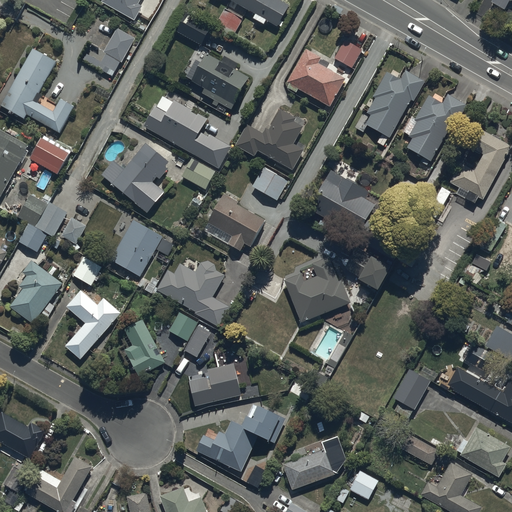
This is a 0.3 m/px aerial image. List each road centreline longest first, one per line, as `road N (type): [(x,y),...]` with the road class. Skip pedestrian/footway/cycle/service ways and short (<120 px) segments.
road 1 (unknown): [(173,0),(67,191),(83,207)]
road 2 (residential): [(0,353),(141,432)]
road 3 (secondary): [(495,66),(370,0)]
